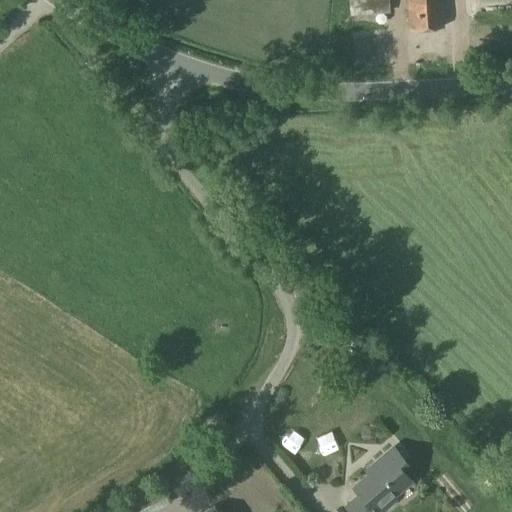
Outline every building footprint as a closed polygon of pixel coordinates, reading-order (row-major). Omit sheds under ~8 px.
[(389,0),(348,0),(349,15),(390,13),(389,0)] [(442,0),(407,0),(410,29),(444,27),(442,0)] [(488,35),(489,55),(509,54),(508,33),(488,35)] [(350,511),(380,511),(396,499),(393,496),(411,480),(400,468),(407,462),(392,446),(366,469),(369,472),(353,487),(359,494),(345,506),(350,511)] [(132,511),(160,511),(172,505),(159,482),(127,501),(132,511)]
